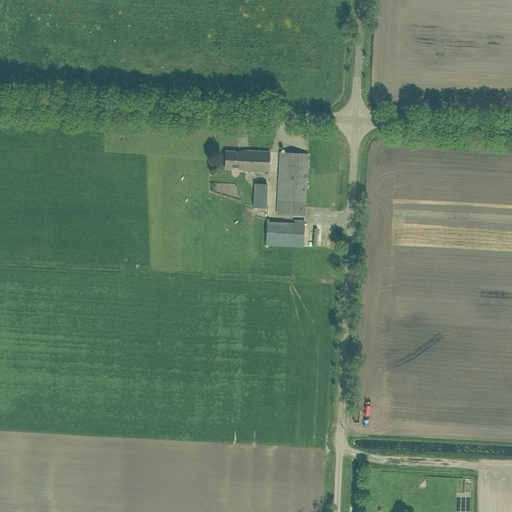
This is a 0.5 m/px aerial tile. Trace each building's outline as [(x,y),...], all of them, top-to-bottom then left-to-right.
[(268,173),(269,152),(243,150),(243,152),(225,151),(224,169),(242,170),(242,171),(268,173)] [(276,215),(304,216),(307,154),(279,153),(276,215)] [(326,172),(325,209),(334,209),(334,172),(326,172)] [(266,209),(267,192),(267,185),(254,184),(254,191),(253,208),(266,209)] [(265,245),(303,247),(304,221),(267,219),(265,245)]
